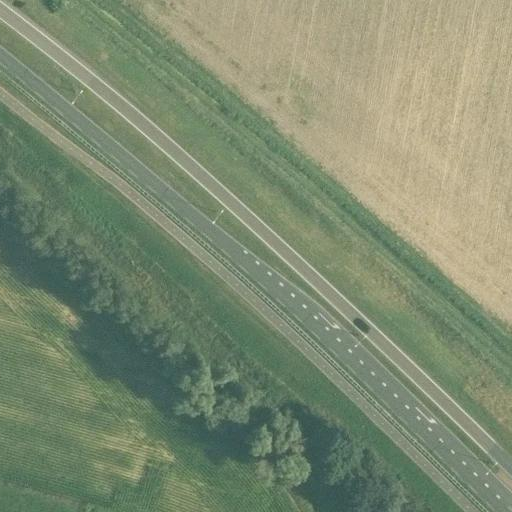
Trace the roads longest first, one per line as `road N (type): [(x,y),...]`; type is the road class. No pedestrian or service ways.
road 1 (secondary): [(511,468),(179,157),(0,14)]
road 2 (secondary): [(0,54),(271,285),(502,511)]
